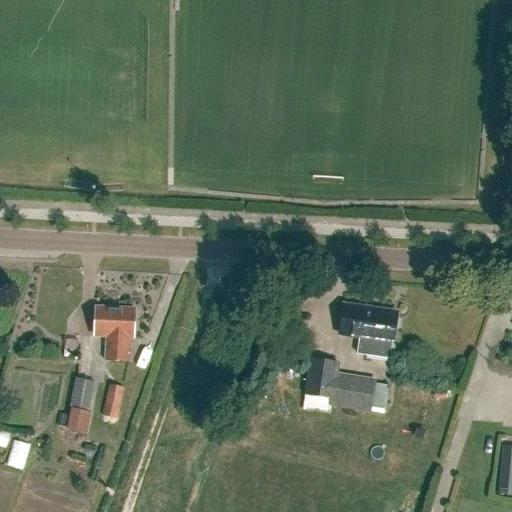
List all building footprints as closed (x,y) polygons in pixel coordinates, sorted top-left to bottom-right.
[(392,342),(396,314),(344,306),(340,329),(360,332),(357,354),(389,358),(391,342),(392,342)] [(133,338),(134,309),(96,307),(94,336),(106,337),(105,361),(129,362),(130,338),(133,338)] [(383,414),(388,386),(375,384),(376,379),(337,373),(339,363),(310,358),(306,385),(305,395),(304,403),(350,410),(371,413),(371,412),(383,414)] [(88,410),(94,382),(75,378),(69,406),(88,410)] [(117,419),(123,388),(108,385),(102,416),(117,419)] [(22,468),(29,443),(12,438),(6,463),(22,468)] [(511,458),(501,457),(498,485),(511,486),(511,458)]
